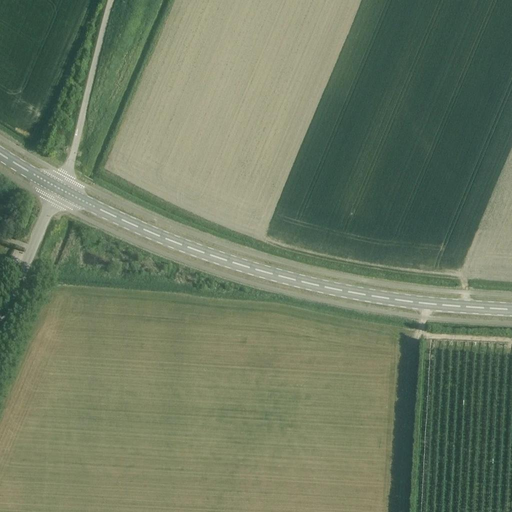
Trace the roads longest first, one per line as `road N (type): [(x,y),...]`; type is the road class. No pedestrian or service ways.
road 1 (secondary): [(511,308),(313,284),(213,255),(60,189)]
road 2 (unclassified): [(60,189),(110,0)]
road 3 (unclassified): [(0,327),(60,189)]
